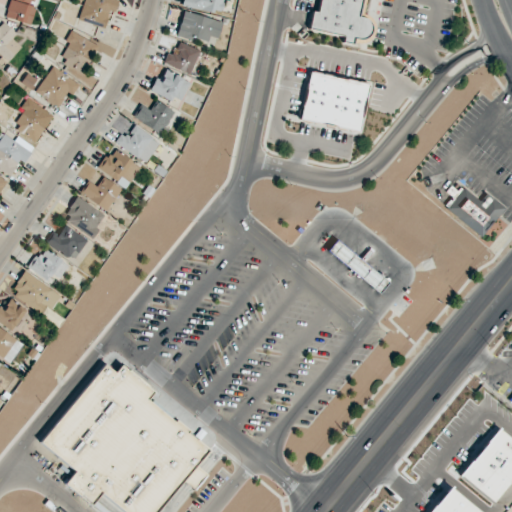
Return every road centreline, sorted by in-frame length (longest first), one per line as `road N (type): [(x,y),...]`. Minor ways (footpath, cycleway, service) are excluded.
road 1 (residential): [(153,0),(123,78),(0,256)]
road 2 (secondary): [(323,511),(511,282)]
